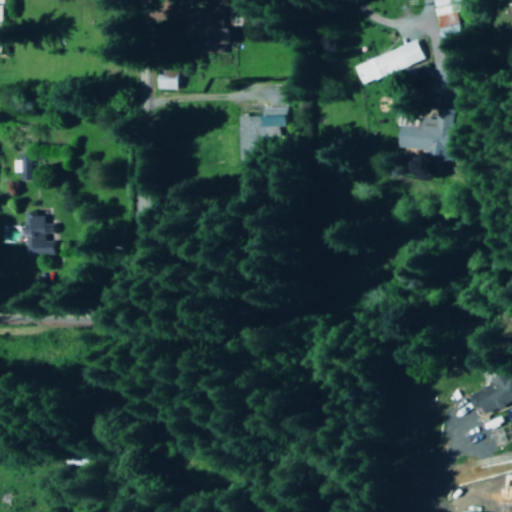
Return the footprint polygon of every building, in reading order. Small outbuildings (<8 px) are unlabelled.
[(430,0),(442,55),(462,50),(454,12),(461,11),(458,0),(430,0)] [(197,9),(198,55),(221,54),(221,44),(231,43),(231,29),(220,29),(220,8),(197,9)] [(352,65),(360,85),(424,60),(416,40),(352,65)] [(178,73),(159,72),(158,90),(177,91),(178,73)] [(262,128),(285,127),(284,108),(262,108),(262,128)] [(397,148),(423,150),(423,159),(457,161),(459,134),(448,133),(450,110),(424,108),(423,120),(408,119),(409,114),(399,113),(397,148)] [(257,117),(237,118),(239,161),(258,161),(257,117)] [(27,180),(28,155),(18,154),(18,161),(11,161),(11,173),(19,173),(18,180),(27,180)] [(24,212),(24,254),(53,254),(53,221),(40,221),(40,212),(24,212)] [(511,402),(511,383),(506,370),(482,381),(484,387),(468,395),(474,409),(480,406),(484,415),(511,402)]
